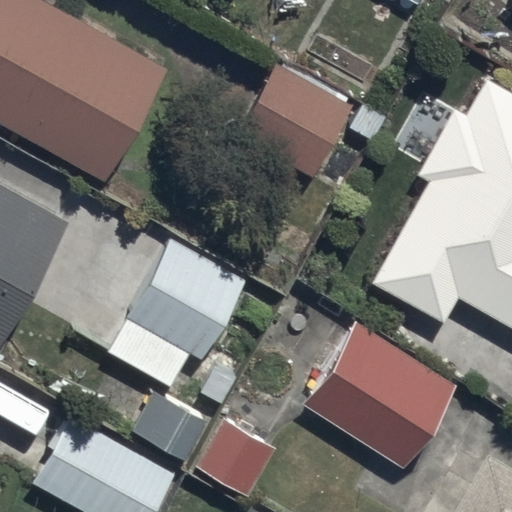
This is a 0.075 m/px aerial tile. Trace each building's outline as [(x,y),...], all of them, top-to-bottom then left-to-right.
[(155,56),(56,0),(0,0),(0,115),(91,167),(155,56)] [(345,92),(267,50),(227,124),(305,165),(345,92)] [(422,166),(366,266),(434,304),(446,283),(511,319),(511,81),(477,62),(457,97),(447,92),(410,159),(422,166)] [(0,309),(58,206),(0,174),(0,309)] [(238,266),(162,223),(117,302),(193,345),(238,266)] [(349,310),(295,395),(393,458),(447,372),(349,310)] [(135,511),(165,459),(60,402),(23,470),(99,511),(135,511)] [(267,434),(212,405),(186,453),(241,483),(267,434)] [(511,511),(511,477),(482,461),(452,511),(511,511)]
